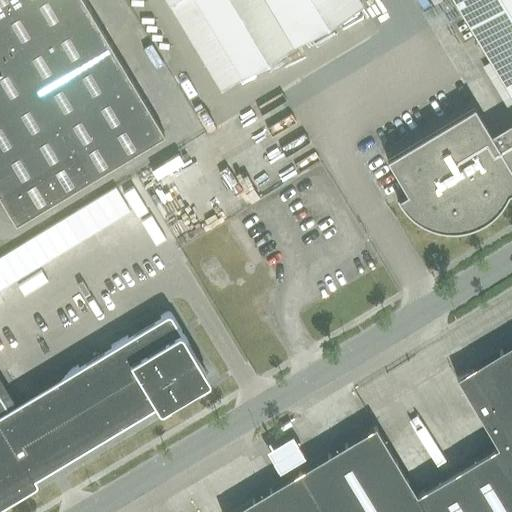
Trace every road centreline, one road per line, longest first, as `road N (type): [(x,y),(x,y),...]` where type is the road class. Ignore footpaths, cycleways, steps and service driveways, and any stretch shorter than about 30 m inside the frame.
road 1 (unclassified): [(95,511),(511,263)]
road 2 (unknown): [(137,0),(210,110),(274,87),(292,89),(425,315)]
